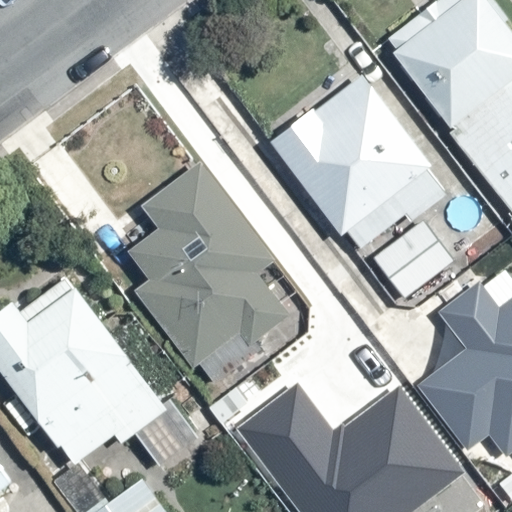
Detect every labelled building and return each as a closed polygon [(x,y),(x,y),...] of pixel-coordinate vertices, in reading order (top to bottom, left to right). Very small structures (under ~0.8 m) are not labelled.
[(511,137),(511,32),(488,0),(434,0),(380,41),(511,217),(511,144),(509,140),(511,137)] [(363,246),(367,252),(401,297),(456,255),(422,210),(448,190),(357,71),(265,141),(337,236),(343,231),(358,249),(363,246)] [(133,289),(192,367),(199,361),(215,382),(263,346),(258,340),(287,318),(253,273),(271,259),(197,162),(122,220),(135,238),(125,246),(149,277),(133,289)] [(470,511),(487,511),(511,492),(511,273),(501,260),(444,306),(473,341),(416,387),(469,453),(465,457),(483,479),(459,498),(470,511)] [(11,297),(0,305),(0,370),(73,464),(110,436),(117,445),(133,433),(157,464),(189,439),(163,406),(167,402),(141,368),(151,361),(128,332),(122,337),(71,272),(22,310),(11,297)] [(423,400),(344,294),(304,324),(346,381),(321,399),(373,469),(398,450),(383,430),(423,400)] [(0,511),(0,486),(14,477),(0,456),(0,511)] [(169,511),(144,473),(85,511),(169,511)]
